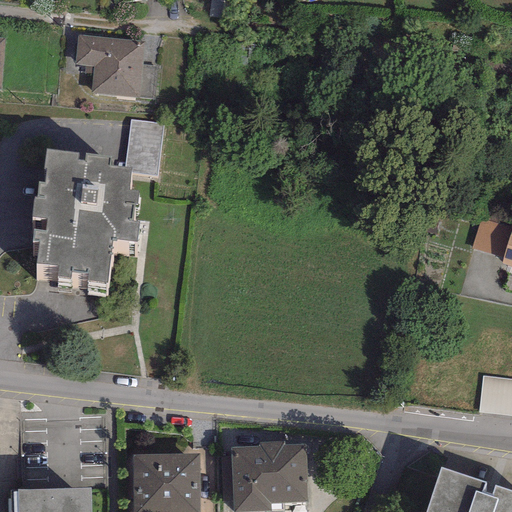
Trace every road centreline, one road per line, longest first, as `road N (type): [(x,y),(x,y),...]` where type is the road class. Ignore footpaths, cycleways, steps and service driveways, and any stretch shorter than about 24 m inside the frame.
road 1 (residential): [(0,383),(511,442)]
road 2 (unknown): [(0,184),(26,131),(67,126),(111,137)]
